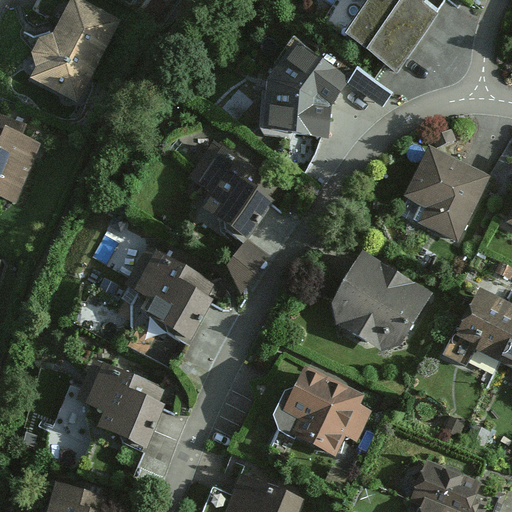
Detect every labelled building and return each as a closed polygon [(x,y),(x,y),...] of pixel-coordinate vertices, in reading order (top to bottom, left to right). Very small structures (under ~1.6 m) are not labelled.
[(412,0),(313,0),(305,12),(398,77),(440,19),(412,0)] [(34,58),(39,73),(32,86),(79,109),(120,26),(73,3),(55,40),(41,43),(34,58)] [(352,78),(300,43),(274,84),(335,103),(352,78)] [(270,134),(332,141),(334,110),(273,94),(270,134)] [(0,200),(18,209),(43,149),(27,143),(31,129),(0,117),(0,200)] [(192,191),(213,205),(206,216),(250,245),(276,207),(263,198),(271,187),(218,152),(192,191)] [(492,185),(432,153),(406,202),(427,213),(419,229),(458,250),(492,185)] [(241,303),(271,262),(248,246),(229,273),(241,303)] [(127,286),(156,303),(148,317),(192,342),(213,303),(204,298),(211,285),(147,249),(127,286)] [(340,333),(385,360),(405,353),(437,301),(368,259),(336,312),(340,333)] [(479,354),(507,369),(511,359),(511,307),(484,293),(459,341),(457,340),(447,360),(470,372),(479,354)] [(149,452),(167,411),(154,405),(159,393),(106,369),(88,409),(108,417),(102,431),(149,452)] [(362,449),(377,419),(367,413),(372,403),(315,374),(293,416),(309,425),(301,440),(342,461),(351,443),(362,449)] [(419,498),(431,502),(456,511),(479,511),(489,488),(431,466),(419,498)] [(244,477),(230,511),(305,511),(309,503),(244,477)] [(104,511),(107,504),(56,489),(49,511),(104,511)] [(456,511),(431,502),(427,511),(456,511)]
